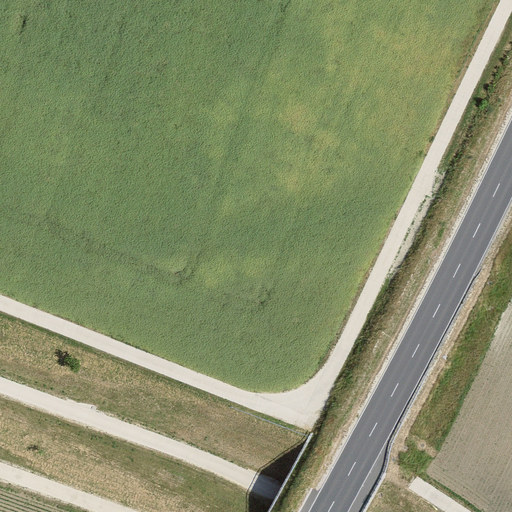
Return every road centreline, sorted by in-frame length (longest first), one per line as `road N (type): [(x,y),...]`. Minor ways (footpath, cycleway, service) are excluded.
road 1 (track): [(507,0),(334,366),(308,396),(284,404),(245,398),(0,303)]
road 2 (primary): [(328,511),(511,158)]
road 3 (track): [(0,380),(339,511)]
road 4 (track): [(0,470),(113,511)]
